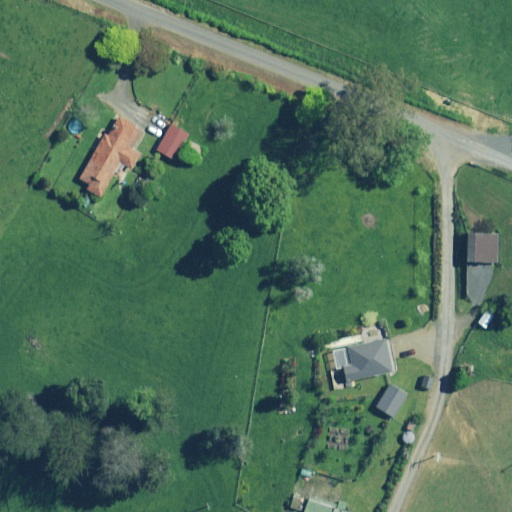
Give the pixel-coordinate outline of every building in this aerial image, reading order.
[(135,126),(118,117),(106,137),(104,136),(79,179),(88,184),(85,189),(99,198),(120,163),(132,170),(141,155),(124,145),(135,126)] [(189,135),(171,126),(157,151),(175,161),(189,135)] [(205,150),(189,142),(181,157),(197,165),(205,150)] [(497,234),(467,233),(466,262),(496,263),(497,234)] [(390,373),(384,342),(343,350),(346,366),(342,367),(345,382),(390,373)] [(347,511),(348,511),(308,500),(304,511),(347,511)]
